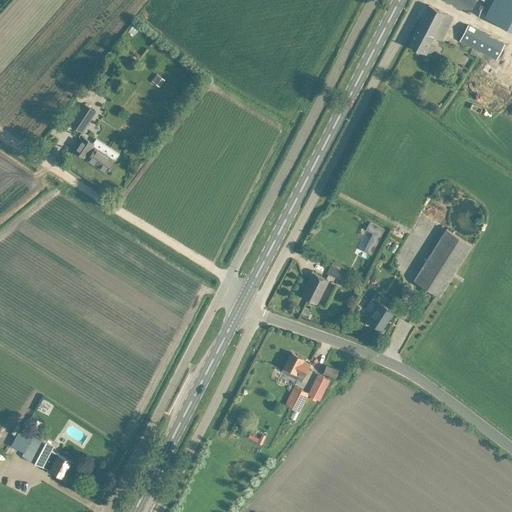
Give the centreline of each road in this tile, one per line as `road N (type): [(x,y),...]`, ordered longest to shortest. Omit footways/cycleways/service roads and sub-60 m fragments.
road 1 (unclassified): [(256,306),(419,0)]
road 2 (primary): [(244,299),(399,0)]
road 3 (unclassified): [(224,283),(371,0)]
road 4 (unclassified): [(511,439),(421,374),(256,306)]
road 5 (track): [(0,136),(224,283)]
road 6 (unclassified): [(108,511),(224,283)]
road 7 (primary): [(134,511),(244,299)]
road 8 (unclassified): [(160,511),(256,306)]
